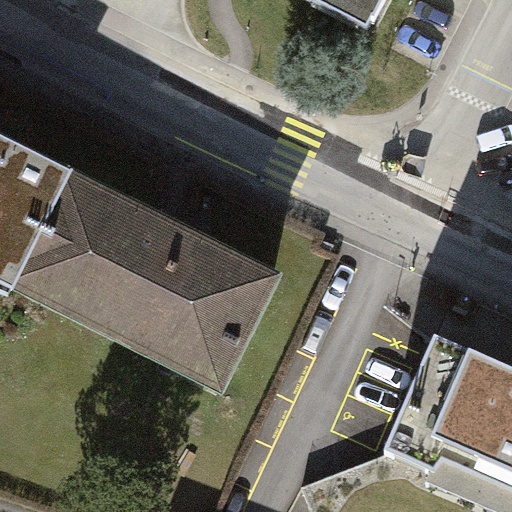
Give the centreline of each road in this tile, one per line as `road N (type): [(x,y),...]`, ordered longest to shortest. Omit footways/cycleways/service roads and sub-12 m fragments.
road 1 (residential): [(425,221),(0,5)]
road 2 (residential): [(511,46),(425,221)]
